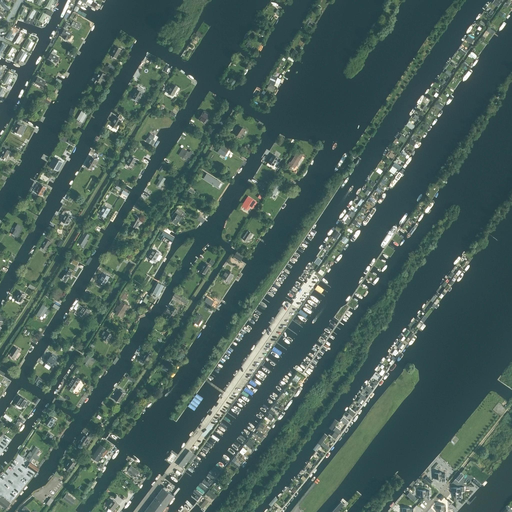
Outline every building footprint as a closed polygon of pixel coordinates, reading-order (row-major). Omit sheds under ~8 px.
[(73,21),(71,25),(79,29),(81,25),(73,21)] [(53,27),(44,43),(48,46),(57,30),(53,27)] [(69,38),(72,33),(64,29),(61,34),(64,36),(63,37),(67,40),(68,38),(69,38)] [(116,46),(111,55),(116,58),(121,49),(116,46)] [(68,52),(67,54),(68,55),(69,55),(75,58),(77,54),(77,53),(73,51),(71,50),(70,49),(69,50),(68,52)] [(56,63),(59,57),(55,55),(56,53),(52,51),(48,58),(56,63)] [(107,75),(105,74),(100,71),(98,76),(95,74),(92,80),(95,82),(97,80),(100,82),(102,79),(105,81),(107,77),(106,77),(107,75)] [(43,87),(45,81),(38,77),(37,79),(36,78),(34,82),(43,87)] [(167,90),(169,91),(168,92),(173,95),(178,87),(172,84),(171,87),(169,86),(167,90)] [(269,84),(267,88),(273,92),(276,87),(269,84)] [(132,94),(130,98),(132,98),(132,97),(137,99),(139,96),(140,97),(142,92),(143,91),(138,88),(137,89),(134,95),(132,94)] [(82,122),(87,114),(82,111),(77,119),(82,122)] [(204,111),(199,119),(204,122),(205,123),(207,120),(206,119),(209,114),(208,114),(208,113),(205,111),(204,111)] [(121,119),(122,117),(120,115),(118,118),(116,116),(111,125),(116,128),(121,119)] [(18,121),(14,130),(20,133),(23,127),(24,125),(22,123),(18,121)] [(240,137),(245,129),(239,126),(234,134),(240,137)] [(147,141),(154,145),(156,141),(153,139),(155,136),(151,134),(147,141)] [(224,156),(229,149),(222,145),(218,152),(224,156)] [(4,148),(0,154),(2,155),(2,156),(1,158),(4,160),(5,157),(6,157),(10,151),(4,148)] [(183,148),(179,155),(185,159),(187,156),(189,157),(193,152),(190,151),(189,152),(183,148)] [(290,162),(288,164),(291,166),(293,164),(296,166),(301,158),(296,154),(291,162),(290,162)] [(279,162),(281,160),(273,155),(268,162),(273,165),(277,160),(279,162)] [(137,163),(139,160),(131,156),(126,164),(132,167),(135,162),(137,163)] [(94,164),(97,160),(92,157),(86,166),(91,169),(93,164),(94,164)] [(54,159),(51,166),(55,168),(58,170),(59,167),(61,163),(58,162),(59,161),(58,161),(57,161),(54,159)] [(395,162),(392,166),(399,171),(401,167),(395,162)] [(401,167),(381,196),(386,199),(406,170),(401,167)] [(207,174),(205,177),(212,182),(212,183),(216,186),(219,182),(207,174)] [(160,187),(161,185),(165,178),(160,175),(158,178),(160,180),(156,185),(160,187)] [(275,194),(280,186),(275,183),(269,193),(271,195),(273,193),(275,194)] [(37,185),(34,189),(37,191),(36,192),(41,195),(46,187),(40,184),(39,186),(37,185)] [(246,199),(242,206),(248,210),(250,206),(253,208),(255,205),(246,199)] [(105,217),(110,209),(104,205),(99,213),(105,217)] [(67,224),(72,216),(66,213),(62,220),(67,224)] [(172,215),(172,216),(174,218),(172,221),(176,224),(178,221),(178,220),(179,220),(180,221),(183,217),(177,213),(176,215),(174,213),(172,215)] [(134,218),(130,224),(136,228),(141,218),(134,214),(132,217),(134,218)] [(394,223),(379,246),(384,249),(399,227),(394,223)] [(16,230),(13,235),(17,237),(21,232),(22,230),(23,228),(19,225),(17,224),(14,229),(16,230)] [(243,233),(241,236),(243,237),(242,238),(246,240),(247,241),(250,238),(253,233),(248,230),(245,234),(243,233)] [(162,236),(160,239),(162,241),(164,237),(172,242),(174,238),(163,231),(161,235),(162,236)] [(83,246),(85,244),(90,235),(85,232),(78,243),(83,246)] [(48,246),(51,241),(46,238),(41,246),(45,249),(47,246),(48,246)] [(149,257),(148,258),(150,260),(151,258),(154,260),(159,253),(153,250),(149,256),(149,257)] [(205,273),(210,266),(205,263),(202,268),(203,268),(201,271),(205,273)] [(65,273),(62,277),(62,278),(63,278),(66,279),(67,277),(68,276),(69,275),(70,275),(71,274),(74,270),(70,268),(67,272),(67,273),(65,272),(65,273)] [(221,276),(229,281),(234,274),(226,269),(221,276)] [(109,281),(107,279),(109,277),(103,274),(99,282),(101,283),(101,284),(102,284),(104,285),(106,282),(108,283),(109,281)] [(158,295),(164,286),(158,283),(153,293),(158,295)] [(21,302),(25,295),(20,291),(15,299),(21,302)] [(207,297),(205,301),(211,305),(214,301),(207,297)] [(130,307),(128,305),(122,301),(119,306),(118,305),(115,309),(117,310),(115,313),(123,317),(130,307)] [(329,314),(334,317),(341,307),(337,304),(329,314)] [(38,313),(37,315),(39,316),(40,315),(43,316),(45,313),(47,315),(49,312),(46,310),(48,308),(43,305),(38,313)] [(80,310),(79,313),(85,317),(87,314),(89,315),(91,311),(83,306),(83,307),(80,310)] [(164,312),(167,314),(165,317),(170,320),(178,309),(173,306),(171,309),(168,307),(164,312)] [(198,324),(203,317),(198,314),(193,321),(198,324)] [(103,335),(102,338),(109,342),(113,334),(110,332),(111,330),(108,329),(107,330),(106,330),(105,332),(104,331),(102,334),(104,335),(103,335)] [(15,358),(20,350),(14,347),(10,354),(15,358)] [(151,355),(148,353),(146,351),(143,356),(144,357),(142,359),(146,362),(151,355)] [(47,363),(52,366),(53,363),(55,364),(57,361),(55,360),(57,357),(52,354),(47,363)] [(92,366),(94,362),(96,360),(92,357),(92,358),(87,355),(84,361),(86,362),(85,364),(87,366),(89,364),(92,366)] [(167,369),(172,361),(167,358),(162,365),(167,369)] [(44,380),(38,376),(35,381),(37,383),(37,385),(40,387),(44,380)] [(74,389),(80,380),(78,378),(76,380),(73,378),(68,385),(71,387),(72,387),(74,389)] [(115,397),(114,399),(119,402),(120,401),(125,393),(120,390),(115,397)] [(21,396),(16,403),(18,404),(23,407),(24,406),(26,407),(29,402),(27,401),(22,397),(21,396)] [(138,410),(143,402),(138,399),(133,406),(138,410)] [(268,413),(266,417),(271,421),(274,417),(268,413)] [(3,416),(11,422),(13,419),(5,414),(3,416)] [(56,419),(50,415),(46,423),(51,427),(56,419)] [(80,443),(78,446),(78,447),(80,449),(82,448),(84,446),(89,438),(90,437),(85,433),(84,435),(81,440),(82,441),(80,443)] [(249,439),(245,444),(251,448),(254,443),(249,439)] [(97,461),(106,449),(100,445),(92,457),(97,461)] [(28,455),(26,458),(31,461),(33,458),(37,460),(39,457),(35,455),(39,449),(36,447),(32,453),(30,452),(28,455)] [(188,461),(190,463),(196,455),(189,450),(178,464),(183,468),(188,461)] [(65,467),(70,471),(75,463),(70,459),(65,467)] [(27,466),(37,473),(39,469),(30,463),(27,466)] [(134,476),(138,471),(131,466),(127,471),(134,476)] [(441,472),(433,473),(435,473),(435,478),(433,478),(433,479),(439,478),(439,481),(442,481),(442,482),(442,481),(445,481),(445,483),(446,483),(445,473),(442,473),(441,472)] [(464,475),(461,472),(455,479),(458,482),(464,475)] [(427,476),(425,479),(430,484),(433,481),(427,476)] [(163,487),(143,511),(161,511),(174,496),(170,493),(163,487)] [(460,487),(451,488),(453,488),(453,491),(452,491),(452,492),(453,492),(453,494),(456,494),(456,499),(456,497),(462,497),(462,499),(462,491),(460,491),(460,487)] [(206,493),(213,499),(216,495),(209,489),(206,493)] [(430,500),(430,491),(426,491),(426,490),(418,490),(419,490),(420,496),(418,496),(426,496),(426,499),(430,498),(430,500)] [(341,501),(330,511),(346,511),(361,496),(356,492),(345,504),(341,501)] [(413,501),(416,498),(410,492),(407,495),(413,501)] [(74,500),(66,494),(63,498),(71,504),(74,500)] [(0,503),(6,508),(10,503),(1,496),(0,497),(0,503)] [(113,510),(118,504),(112,499),(110,502),(109,502),(109,503),(107,506),(113,510)] [(211,503),(206,499),(200,506),(205,510),(211,503)]
